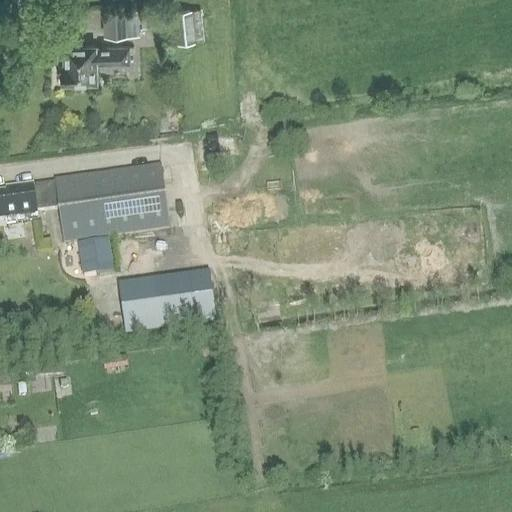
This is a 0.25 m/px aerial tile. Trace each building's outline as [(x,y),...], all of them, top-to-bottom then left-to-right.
[(168,21),(167,5),(146,7),(147,23),(168,21)] [(193,9),(177,10),(179,42),(195,41),(193,9)] [(140,34),(139,10),(109,11),(109,35),(140,34)] [(129,46),(97,47),(97,44),(65,45),(65,63),(62,63),(62,80),(99,79),(98,63),(129,62),(129,46)] [(63,244),(167,231),(159,164),(55,178),(55,182),(33,185),(32,183),(9,186),(10,191),(0,192),(0,219),(8,219),(8,223),(35,220),(34,212),(59,209),(63,244)] [(108,242),(91,244),(95,275),(112,272),(108,242)] [(216,323),(212,294),(183,298),(187,327),(216,323)] [(9,377),(0,378),(0,395),(11,394),(9,377)]
